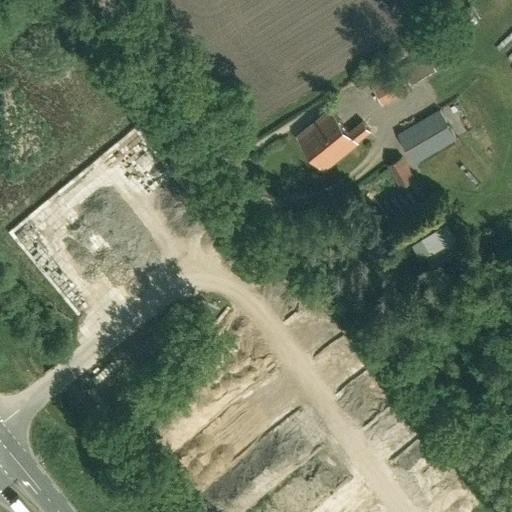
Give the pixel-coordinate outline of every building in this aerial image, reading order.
[(448,30),(425,44),(439,67),(462,53),(448,30)] [(435,69),(425,52),(401,67),(411,84),(435,69)] [(381,103),(411,84),(401,67),(401,66),(371,84),(381,103)] [(331,109),(298,135),(323,167),(369,131),(362,121),(349,131),(331,109)] [(455,137),(440,110),(400,134),(415,160),(455,137)] [(413,177),(402,156),(388,164),(399,185),(413,177)] [(456,243),(426,258),(433,272),(463,258),(456,243)]
